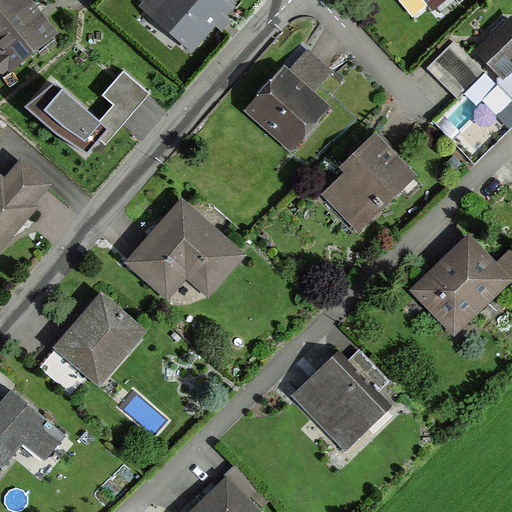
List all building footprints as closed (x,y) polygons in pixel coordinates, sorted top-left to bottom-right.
[(0,0),(0,55),(9,67),(24,55),(28,56),(35,50),(35,47),(50,35),(38,21),(23,2),(21,0),(0,0)] [(164,0),(150,16),(188,49),(227,4),(223,0),(164,0)] [(400,0),(411,13),(417,13),(433,0),(400,0)] [(511,100),(511,98),(511,23),(510,22),(478,53),(500,77),(496,80),(497,84),(482,98),(497,114),(511,100)] [(453,44),(430,67),(460,96),(483,73),(453,44)] [(284,76),(281,73),(248,110),(287,144),(319,107),(308,97),(328,74),(304,53),(284,76)] [(122,116),(145,92),(121,72),(100,97),(122,116)] [(54,135),(85,156),(97,142),(103,147),(119,124),(106,112),(97,122),(53,83),(22,108),(54,135)] [(342,168),(347,173),(324,195),(356,229),(382,205),(376,199),(405,172),(373,138),(342,168)] [(0,244),(31,208),(27,205),(44,186),(19,164),(2,184),(0,181),(0,244)] [(237,257),(180,206),(129,263),(165,295),(185,272),(206,291),(237,257)] [(460,313),(465,319),(505,281),(466,241),(414,291),(447,326),(460,313)] [(511,253),(509,250),(496,262),(511,279),(511,253)] [(90,319),(85,314),(55,348),(87,375),(113,345),(123,353),(141,333),(105,302),(90,319)] [(336,355),(318,372),(323,376),(299,399),(335,436),(352,420),(361,430),(386,407),(373,394),(385,382),(363,359),(351,370),(336,355)] [(58,433),(11,392),(0,404),(0,465),(23,439),(40,454),(58,433)] [(222,477),(224,479),(213,490),(190,511),(255,511),(243,499),(254,489),(233,466),(222,477)]
